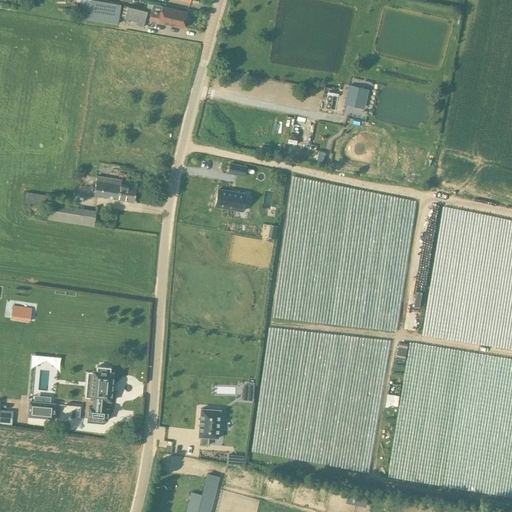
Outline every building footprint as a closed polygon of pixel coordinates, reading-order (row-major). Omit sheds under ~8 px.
[(118,25),(121,4),(95,0),(90,0),(91,2),(85,1),(82,18),(118,25)] [(184,28),(187,13),(153,5),(149,20),(184,28)] [(135,26),(144,28),(147,12),(128,9),(125,19),(136,22),(135,26)] [(360,108),(364,89),(349,85),(345,105),(360,108)] [(228,173),(244,176),(246,166),(230,163),(228,173)] [(134,202),(136,187),(121,185),(122,180),(97,176),(93,195),(134,202)] [(220,177),(217,194),(245,199),(248,182),(220,177)] [(25,202),(44,206),(46,195),(26,192),(25,202)] [(94,227),(96,212),(50,205),(48,221),(94,227)] [(275,239),(278,226),(270,225),(268,238),(275,239)] [(230,243),(232,230),(206,227),(205,240),(230,243)] [(30,321),(31,308),(12,305),(10,319),(30,321)] [(400,343),(396,359),(404,360),(408,344),(400,343)] [(113,374),(113,373),(112,372),(112,373),(110,372),(111,368),(97,366),(96,371),(94,371),(93,371),(93,372),(91,398),(91,400),(92,400),(92,399),(94,400),(93,408),(90,407),(89,407),(89,408),(88,418),(88,419),(89,419),(106,420),(106,421),(107,421),(107,420),(107,410),(108,410),(108,409),(107,409),(103,408),(104,401),(110,401),(111,401),(111,400),(113,374)] [(253,401),(255,386),(243,385),(242,400),(253,401)] [(385,405),(397,407),(399,395),(387,393),(385,405)] [(35,396),(34,402),(29,402),(28,416),(53,418),(54,404),(50,404),(51,397),(35,396)] [(218,438),(220,410),(201,409),(198,436),(200,436),(199,450),(207,451),(208,437),(218,438)] [(244,456),(228,455),(227,464),(243,465),(244,456)] [(208,474),(207,479),(198,511),(209,511),(219,477),(208,474)]
